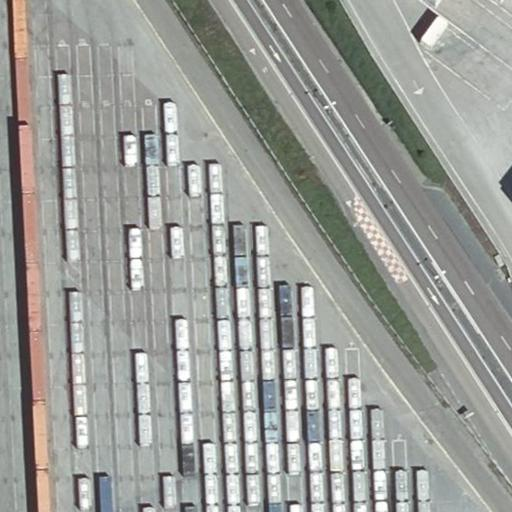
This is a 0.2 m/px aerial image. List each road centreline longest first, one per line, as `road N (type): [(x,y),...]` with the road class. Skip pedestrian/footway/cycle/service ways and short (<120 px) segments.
road 1 (tertiary): [(224,0),(511,445)]
road 2 (tertiary): [(511,357),(280,0)]
